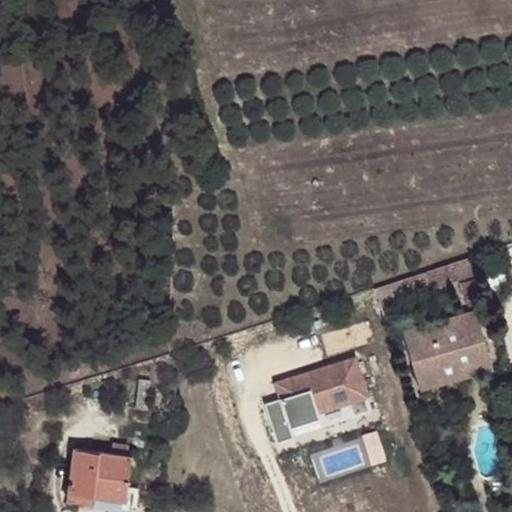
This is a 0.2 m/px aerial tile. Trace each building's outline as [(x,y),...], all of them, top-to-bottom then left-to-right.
[(486,272),(482,257),(463,262),(467,278),(486,272)] [(467,278),(463,262),(455,265),(459,281),(467,278)] [(459,281),(455,265),(381,287),(386,304),(459,281)] [(498,286),(507,283),(505,272),(495,274),(498,286)] [(487,335),(483,324),(475,319),(458,325),(454,333),(446,327),(438,342),(424,346),(420,355),(429,385),(438,391),(450,387),(453,381),(459,384),(466,382),(474,370),(482,367),(488,371),(495,360),(491,347),(483,341),(487,335)] [(269,401),(281,439),(297,435),(294,425),(324,416),(322,410),(372,395),(361,357),(297,376),(301,391),(284,396),(269,401)] [(301,391),(297,376),(279,381),(284,396),(301,391)] [(324,416),(294,425),(297,435),(327,426),(324,416)] [(130,451),(132,440),(116,439),(115,449),(130,451)] [(97,491),(128,496),(134,452),(130,451),(115,449),(77,445),(70,495),(96,498),(97,491)] [(126,504),(128,496),(97,491),(96,498),(126,504)]
